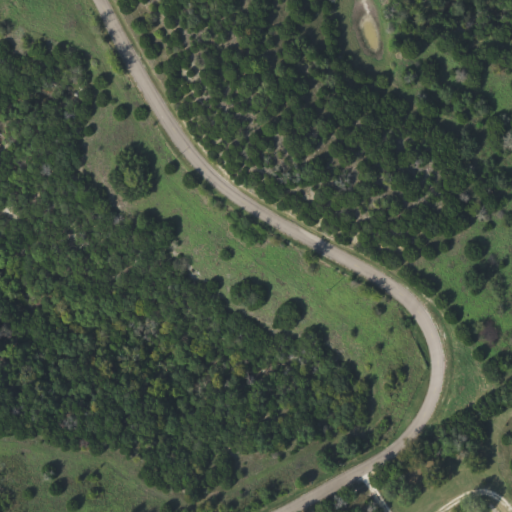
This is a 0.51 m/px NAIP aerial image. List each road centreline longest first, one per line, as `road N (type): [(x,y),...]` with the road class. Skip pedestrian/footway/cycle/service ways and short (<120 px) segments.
road 1 (residential): [(294,511),(415,432),(440,390),(437,339),(410,300),(201,177),(97,0)]
road 2 (residential): [(415,432),(385,427),(355,436),(312,416),(275,419),(245,432),(203,479),(183,487),(83,433),(0,413)]
